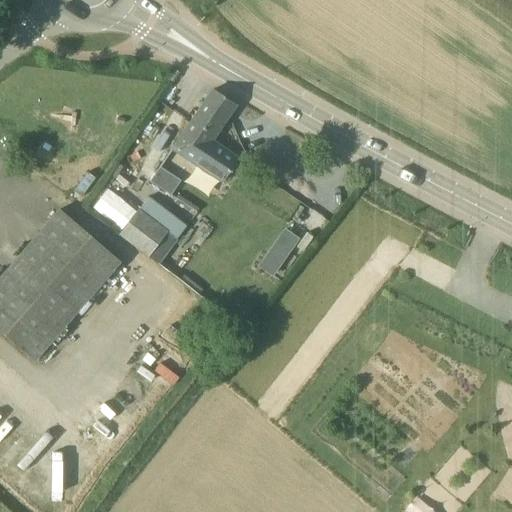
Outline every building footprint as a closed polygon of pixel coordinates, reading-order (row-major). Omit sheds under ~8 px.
[(213,139),(236,106),(212,90),(173,149),(222,183),(240,157),(213,139)] [(153,182),(171,192),(188,162),(171,152),(153,182)] [(120,263),(74,223),(59,210),(0,278),(0,331),(35,362),(120,263)] [(148,257),(166,232),(138,210),(119,235),(148,257)] [(272,276),(280,265),(266,255),(258,266),(272,276)] [(162,349),(147,373),(172,390),(187,366),(162,349)] [(79,424),(96,400),(84,391),(67,415),(79,424)] [(114,461),(143,424),(115,403),(87,440),(114,461)]
